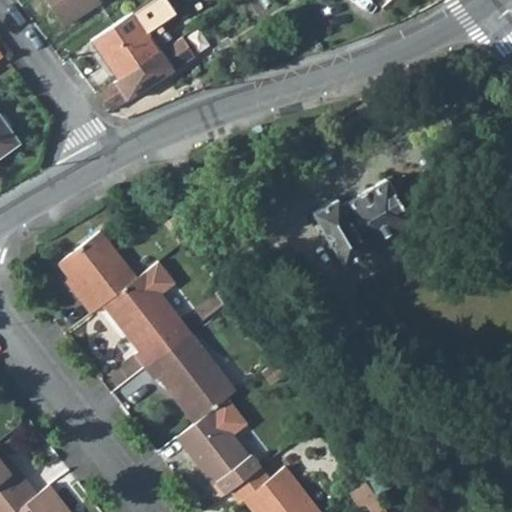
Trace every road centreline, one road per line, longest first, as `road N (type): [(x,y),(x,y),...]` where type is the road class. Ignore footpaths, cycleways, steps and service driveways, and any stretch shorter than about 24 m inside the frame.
road 1 (residential): [(487,8),(370,63),(102,155)]
road 2 (residential): [(156,511),(0,308)]
road 3 (residential): [(102,155),(0,13)]
road 4 (residential): [(102,155),(0,221)]
